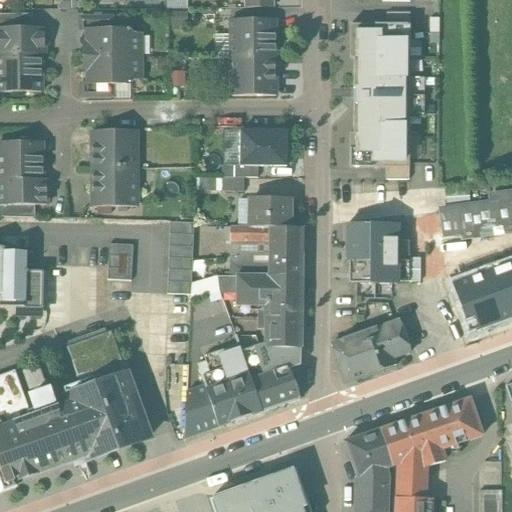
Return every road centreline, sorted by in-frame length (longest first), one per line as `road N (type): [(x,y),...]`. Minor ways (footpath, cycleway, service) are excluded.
road 1 (residential): [(320,113),(0,115)]
road 2 (residential): [(327,421),(320,113)]
road 3 (residential): [(0,354),(121,310),(187,471)]
road 4 (tertiary): [(327,421),(511,356)]
road 5 (tertiary): [(187,471),(327,421)]
road 6 (tertiary): [(72,511),(187,471)]
